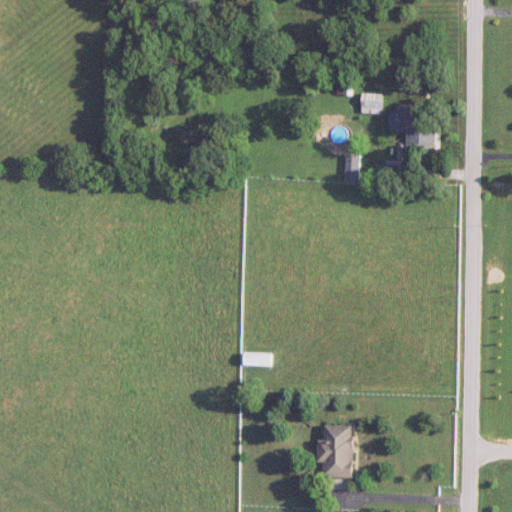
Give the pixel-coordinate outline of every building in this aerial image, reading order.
[(383,114),(383,94),(364,94),(364,114),(383,114)] [(409,114),(409,153),(437,153),(437,114),(409,114)] [(360,184),(360,156),(347,156),(347,184),(360,184)] [(273,367),(273,354),(247,354),(247,367),(273,367)] [(321,440),(321,479),(355,479),(355,426),(326,426),(326,440),(321,440)]
